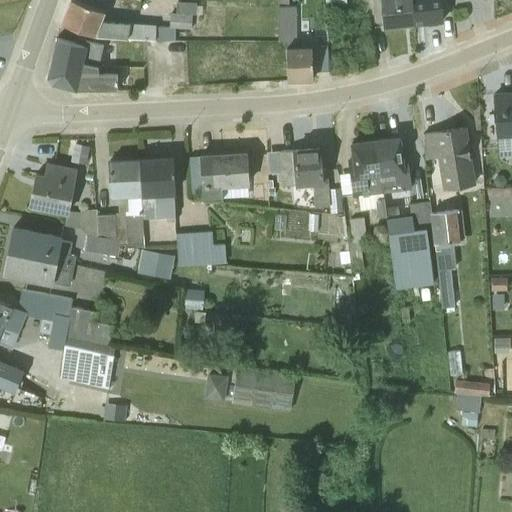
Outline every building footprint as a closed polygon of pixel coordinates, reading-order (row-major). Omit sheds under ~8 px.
[(175,28),(191,29),(191,15),(191,14),(169,13),(168,27),(155,27),(155,25),(100,21),(104,12),(103,12),(70,0),(69,0),(67,6),(61,23),(97,36),(174,40),(175,28)] [(380,0),(383,28),(384,28),(384,27),(411,24),(412,26),(413,26),(413,24),(410,0),(380,0)] [(410,0),(413,24),(442,21),(440,0),(410,0)] [(195,2),(176,2),(175,13),(195,14),(195,2)] [(295,6),(278,6),(277,41),(286,41),(286,80),(311,79),(311,71),(329,70),(327,46),(295,46),(295,6)] [(55,39),(47,77),(50,84),(75,89),(116,89),(116,81),(122,80),(121,74),(97,74),(97,67),(102,44),(78,39),(76,44),(55,39)] [(497,156),(511,155),(511,91),(492,93),(497,156)] [(465,126),(422,133),(425,158),(437,157),(442,189),(475,184),(465,126)] [(402,191),(410,190),(411,189),(406,151),(405,151),(402,151),(399,135),(374,139),(381,194),(401,192),(402,191)] [(374,139),(349,142),(351,159),(346,159),(348,173),(339,174),(341,194),(351,193),(352,197),(357,197),(359,209),(376,207),(377,216),(382,215),(383,215),(374,139)] [(87,146),(75,144),(71,162),(84,164),(87,146)] [(319,147),(266,152),(267,173),(278,172),(279,185),(294,184),(295,186),(312,185),(314,206),(329,205),(326,169),(321,169),(319,147)] [(199,156),(188,156),(191,193),(201,193),(202,200),(221,198),(221,197),(247,196),(247,185),(248,185),(245,151),(199,154),(199,156)] [(172,156),(138,158),(142,218),(164,217),(165,222),(174,221),(173,194),(175,194),(172,156)] [(143,248),(138,158),(109,160),(111,197),(116,197),(117,212),(113,212),(113,214),(95,215),(96,236),(119,242),(126,242),(126,243),(130,244),(143,248)] [(46,164),(44,176),(35,175),(29,205),(66,213),(64,225),(80,228),(86,234),(96,236),(94,210),(80,210),(79,212),(67,212),(74,170),(46,164)] [(433,243),(463,240),(460,210),(457,210),(454,191),(428,194),(428,201),(433,243)] [(433,243),(428,201),(407,204),(408,214),(385,217),(395,287),(435,282),(430,244),(433,243)] [(347,241),(351,270),(362,270),(359,242),(365,241),(362,218),(350,219),(353,240),(347,241)] [(12,226),(11,226),(6,252),(73,264),(75,256),(69,254),(71,242),(60,240),(60,236),(12,226)] [(177,266),(204,265),(201,232),(175,233),(177,266)] [(201,232),(204,265),(226,263),(224,244),(212,244),(212,232),(201,232)] [(86,234),(83,250),(116,256),(119,242),(86,234)] [(464,243),(463,240),(433,243),(436,268),(436,270),(440,308),(454,306),(450,269),(453,268),(451,245),(464,243)] [(169,278),(173,255),(141,249),(136,272),(169,278)] [(51,283),(69,286),(73,264),(6,252),(1,275),(51,285),(51,283)] [(491,291),(505,290),(504,277),(490,278),(491,291)] [(47,346),(62,350),(65,336),(71,307),(71,300),(21,289),(16,308),(0,302),(0,343),(8,346),(13,344),(24,315),(41,318),(38,331),(49,333),(47,346)] [(71,307),(65,336),(108,344),(115,304),(98,301),(96,311),(71,307)] [(114,346),(65,336),(62,350),(58,377),(107,388),(114,346)] [(494,338),(494,352),(508,352),(509,338),(494,338)] [(0,387),(14,393),(23,370),(0,360),(0,387)] [(233,400),(292,408),(297,370),(238,362),(233,400)] [(205,395),(225,399),(230,373),(210,369),(205,395)] [(455,379),(453,391),(488,394),(488,383),(455,379)] [(479,394),(456,392),(454,410),(478,412),(479,394)]
